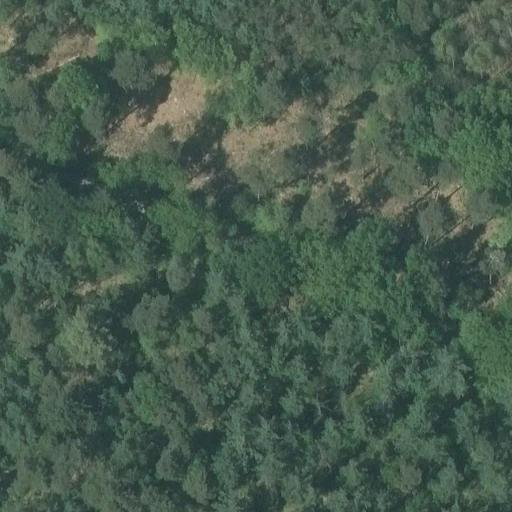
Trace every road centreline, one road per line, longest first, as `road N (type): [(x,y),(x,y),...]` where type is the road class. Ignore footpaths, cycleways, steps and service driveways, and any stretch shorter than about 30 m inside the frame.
road 1 (track): [(511,342),(93,177)]
road 2 (track): [(511,205),(385,0)]
